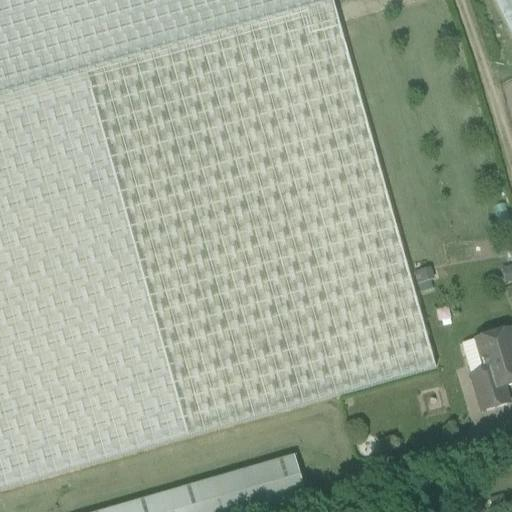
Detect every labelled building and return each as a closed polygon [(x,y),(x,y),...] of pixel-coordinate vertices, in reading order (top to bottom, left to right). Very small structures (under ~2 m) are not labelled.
[(0,0),(0,492),(435,370),(330,0),(0,0)] [(511,0),(493,0),(511,38),(511,0)] [(417,287),(419,287),(431,283),(434,282),(430,269),(413,274),(417,287)] [(511,341),(509,332),(490,338),(460,347),(480,416),(511,407),(511,405),(507,388),(511,386),(511,341)] [(109,511),(262,511),(306,499),(294,458),(109,511)] [(488,501),(491,511),(498,511),(506,510),(502,497),(488,501)]
